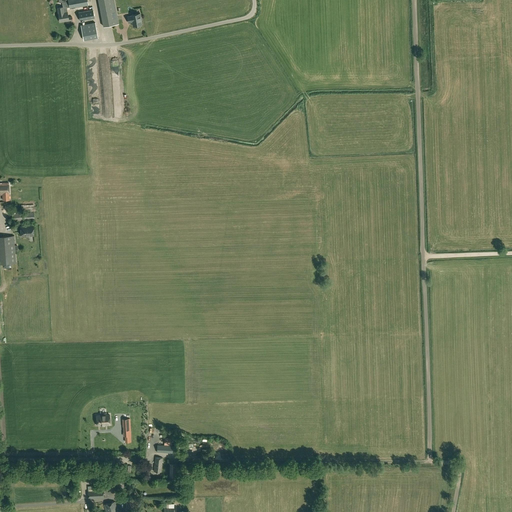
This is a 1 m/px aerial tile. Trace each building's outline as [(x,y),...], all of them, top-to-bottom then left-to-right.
[(58,0),(59,2),(68,1),(70,9),(89,5),(87,0),(58,0)] [(98,0),(104,26),(119,23),(114,0),(98,0)] [(67,12),(64,13),(63,7),(58,8),(59,14),(58,14),(60,22),(68,20),(68,21),(72,20),(72,17),(68,17),(67,12)] [(94,18),(93,10),(78,12),(80,21),(94,18)] [(129,22),(132,22),(133,26),(142,25),(141,20),(140,13),(131,15),(131,16),(127,16),(129,22)] [(98,37),(95,22),(81,25),(83,40),(98,37)] [(9,183),(0,182),(0,194),(2,195),(3,200),(9,200),(9,194),(9,183)] [(12,213),(13,221),(34,220),(33,204),(21,205),(21,211),(30,211),(30,212),(12,213)] [(34,236),(33,226),(21,227),(21,237),(34,236)] [(2,264),(17,263),(15,234),(0,235),(2,264)] [(110,425),(109,415),(106,415),(106,414),(101,415),(96,415),(97,424),(100,423),(100,425),(110,425)] [(163,458),(155,457),(154,471),(161,472),(163,458)] [(99,468),(88,468),(88,476),(99,477),(99,468)] [(114,480),(104,480),(104,490),(120,490),(120,482),(114,482),(114,480)] [(104,498),(103,490),(88,491),(88,499),(104,498)] [(117,511),(115,501),(104,504),(106,511),(117,511)]
